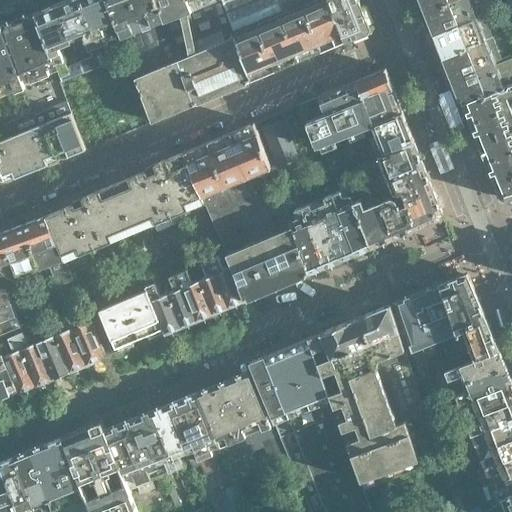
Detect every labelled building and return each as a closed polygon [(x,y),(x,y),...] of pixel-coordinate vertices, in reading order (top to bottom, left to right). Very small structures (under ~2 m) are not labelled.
[(98,46),(78,0),(64,0),(58,3),(57,2),(57,3),(71,38),(82,33),(82,36),(88,50),(98,46)] [(194,104),(156,0),(78,0),(98,46),(108,42),(102,28),(100,26),(111,21),(115,20),(137,78),(153,121),(194,104)] [(251,80),(221,1),(192,12),(187,0),(156,0),(194,104),(251,80)] [(221,1),(220,0),(187,0),(192,12),(221,1)] [(285,14),(279,0),(220,0),(221,1),(251,80),(302,59),(291,32),(295,30),(291,18),(286,19),(284,14),(285,14)] [(345,41),(329,0),(279,0),(285,14),(284,14),(286,19),(291,18),(295,30),(291,32),(302,59),(345,41)] [(329,0),(345,41),(371,30),(358,0),(329,0)] [(422,0),(427,10),(453,0),(422,0)] [(465,0),(453,0),(427,10),(436,33),(473,18),(465,0)] [(71,38),(57,3),(56,3),(56,4),(49,6),(35,12),(56,63),(64,60),(59,46),(56,44),(71,38)] [(58,68),(56,63),(35,12),(0,25),(0,94),(25,84),(24,82),(58,68)] [(473,18),(436,33),(445,56),(482,41),(491,38),(482,15),(473,18)] [(482,41),(445,56),(454,79),(491,64),(491,63),(500,60),(491,38),(482,41)] [(491,64),(454,79),(463,102),(500,87),(511,82),(511,54),(500,60),(491,63),(491,64)] [(414,140),(385,67),(319,95),(326,113),(306,121),(316,147),(374,125),(384,152),(414,140)] [(511,82),(500,87),(463,102),(471,121),(507,106),(511,104),(511,82)] [(326,113),(319,95),(317,96),(308,100),(306,101),(300,103),(299,104),(306,121),(326,113)] [(86,149),(68,106),(69,106),(67,101),(45,110),(49,120),(14,135),(29,172),(86,149)] [(507,106),(471,121),(479,141),(511,127),(511,116),(511,117),(507,106)] [(269,164),(278,161),(263,119),(256,122),(254,123),(254,122),(231,132),(259,206),(281,197),(269,164)] [(511,127),(479,141),(486,159),(511,149),(511,127)] [(259,206),(231,132),(183,151),(201,194),(215,225),(259,206)] [(0,183),(29,172),(14,135),(0,140),(0,183)] [(414,140),(384,152),(378,154),(388,177),(423,163),(414,140)] [(511,149),(486,159),(494,181),(511,173),(511,149)] [(201,194),(183,151),(153,164),(145,168),(146,170),(114,183),(134,230),(177,212),(175,205),(201,194)] [(432,186),(423,163),(388,177),(392,189),(398,192),(402,190),(404,197),(432,186)] [(341,172),(340,169),(338,165),(323,171),(326,179),(341,172)] [(394,236),(379,200),(380,200),(368,171),(345,180),(352,198),(372,245),(394,236)] [(511,173),(494,181),(500,196),(501,197),(505,199),(506,199),(511,196),(511,173)] [(134,230),(114,183),(81,197),(73,201),(74,203),(46,215),(62,252),(88,241),(91,248),(134,230)] [(442,211),(432,186),(404,197),(406,202),(416,226),(440,217),(442,212),(442,211)] [(372,245),(352,198),(345,201),(340,191),(333,194),(357,251),(372,245)] [(357,251),(333,194),(325,197),(329,208),(322,211),(341,258),(357,251)] [(416,226),(406,202),(399,205),(396,197),(391,195),(380,200),(379,200),(394,236),(416,226)] [(309,271),(291,224),(281,197),(259,206),(288,280),(309,271)] [(341,258),(322,211),(314,214),(310,204),(302,207),(326,264),(341,258)] [(288,280),(259,206),(215,225),(226,251),(232,264),(245,298),(288,280)] [(326,264),(302,207),(295,210),(299,221),(291,224),(309,271),(326,264)] [(62,252),(46,215),(24,223),(31,243),(35,241),(43,262),(45,261),(48,265),(55,281),(56,280),(58,286),(74,280),(62,252)] [(43,262),(35,241),(31,243),(24,223),(2,231),(17,271),(43,262)] [(17,271),(2,231),(0,231),(0,272),(6,271),(7,273),(9,274),(17,271)] [(245,298),(232,264),(223,268),(217,255),(209,258),(229,305),(245,298)] [(229,305),(209,258),(201,262),(207,275),(199,278),(213,311),(229,305)] [(213,311),(199,278),(191,282),(185,268),(177,272),(197,318),(213,311)] [(197,318),(177,272),(169,275),(175,288),(167,292),(181,325),(197,318)] [(487,319),(469,276),(467,272),(437,284),(456,332),(463,329),(487,319)] [(181,325),(167,292),(159,295),(153,282),(146,285),(150,294),(165,331),(181,325)] [(456,332),(437,284),(395,301),(414,349),(456,332)] [(81,296),(76,285),(60,292),(65,303),(81,296)] [(0,305),(8,302),(2,286),(0,286),(0,305)] [(33,293),(31,286),(23,288),(26,295),(33,293)] [(26,295),(23,288),(16,291),(19,298),(26,295)] [(165,331),(150,294),(102,314),(117,351),(134,344),(132,340),(146,334),(148,338),(165,331)] [(17,326),(8,302),(0,305),(0,332),(5,331),(13,328),(17,326)] [(423,401),(390,303),(309,336),(309,337),(315,352),(326,347),(331,358),(319,362),(325,376),(337,371),(343,385),(330,390),(336,404),(343,401),(349,416),(342,419),(346,429),(358,424),(362,435),(350,440),(367,480),(417,460),(422,475),(436,470),(414,412),(397,419),(394,413),(423,401)] [(107,356),(91,319),(80,323),(74,309),(59,316),(65,330),(53,334),(69,371),(107,356)] [(499,350),(486,320),(487,319),(463,329),(475,359),(499,350)] [(69,372),(69,371),(53,334),(50,327),(35,333),(39,341),(54,378),(69,372)] [(54,378),(39,341),(28,345),(22,331),(15,334),(13,328),(5,331),(13,351),(3,355),(18,391),(19,392),(54,378)] [(319,362),(315,352),(309,337),(264,355),(287,412),(295,431),(327,511),(374,511),(362,482),(367,480),(350,440),(346,429),(342,419),(336,404),(330,390),(325,376),(319,362)] [(0,397),(18,391),(3,355),(0,347),(0,397)] [(463,383),(506,365),(499,350),(475,359),(445,371),(449,379),(460,375),(463,383)] [(287,412),(264,355),(250,361),(281,437),(295,431),(287,412)] [(459,403),(511,381),(506,365),(463,383),(466,391),(455,396),(459,403)] [(310,511),(280,437),(252,369),(197,392),(216,439),(245,511),(310,511)] [(476,415),(511,399),(511,381),(459,403),(462,411),(473,407),(476,414),(476,415)] [(216,439),(197,392),(170,403),(189,450),(196,448),(200,458),(214,452),(210,442),(216,439)] [(472,435),(511,418),(511,399),(476,415),(476,414),(465,419),(472,435)] [(189,450),(170,403),(155,409),(178,467),(185,464),(181,454),(189,450)] [(178,467),(155,409),(140,415),(159,463),(167,459),(171,469),(178,467)] [(159,463),(140,415),(105,429),(124,477),(135,472),(139,483),(143,481),(146,486),(155,482),(149,467),(159,463)] [(478,451),(511,437),(511,418),(472,435),(478,451)] [(138,511),(124,477),(105,429),(101,420),(90,425),(89,426),(64,436),(63,436),(63,435),(62,436),(87,499),(91,511),(138,511)] [(327,511),(295,431),(281,437),(280,437),(310,511),(327,511)] [(87,499),(62,436),(35,446),(30,448),(54,508),(62,505),(57,494),(77,486),(83,501),(87,499)] [(485,467),(511,455),(511,437),(478,451),(485,467)] [(54,508),(30,448),(14,455),(34,503),(42,500),(46,511),(54,508)] [(34,503),(14,455),(0,460),(0,465),(2,470),(18,511),(28,511),(26,506),(34,503)] [(502,478),(511,474),(511,455),(485,467),(488,475),(499,470),(502,478)] [(18,511),(2,470),(0,470),(0,508),(1,511),(18,511)] [(504,497),(511,493),(511,474),(502,478),(506,486),(495,491),(498,499),(504,497)]
